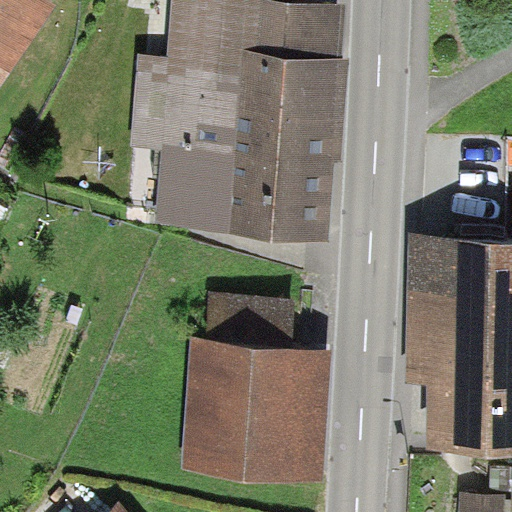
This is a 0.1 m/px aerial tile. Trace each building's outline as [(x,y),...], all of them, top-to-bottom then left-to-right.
[(0,0),(0,92),(58,11),(42,0),(0,0)] [(341,63),(346,10),(293,6),(217,0),(172,0),(168,57),(139,55),(131,150),(162,153),(156,227),(328,241),(334,166),(344,167),(352,64),(341,63)] [(511,215),(410,215),(409,367),(427,367),(427,387),(427,429),(511,429),(511,215)] [(209,315),(208,356),(283,358),(284,317),(209,315)] [(196,356),(192,474),(305,478),(308,359),(283,358),(208,356),(196,356)] [(503,511),(504,486),(463,485),(462,511),(503,511)] [(141,511),(123,489),(95,511),(141,511)]
